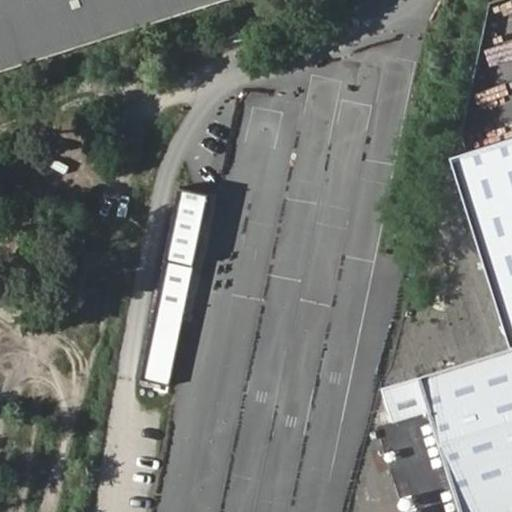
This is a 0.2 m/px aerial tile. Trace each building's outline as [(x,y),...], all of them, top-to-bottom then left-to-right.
[(0,0),(0,71),(221,0),(0,0)] [(511,511),(511,144),(500,148),(460,161),(511,325),(511,349),(420,379),(462,511),(511,511)] [(181,185),(141,377),(169,382),(209,191),(181,185)] [(286,511),(295,465),(224,452),(271,436),(248,432),(260,419),(307,428),(345,215),(318,210),(312,244),(270,236),(269,244),(214,263),(168,511),(286,511)] [(284,232),(303,232),(302,217),(283,217),(284,232)] [(116,464),(112,511),(139,511),(142,465),(116,464)]
